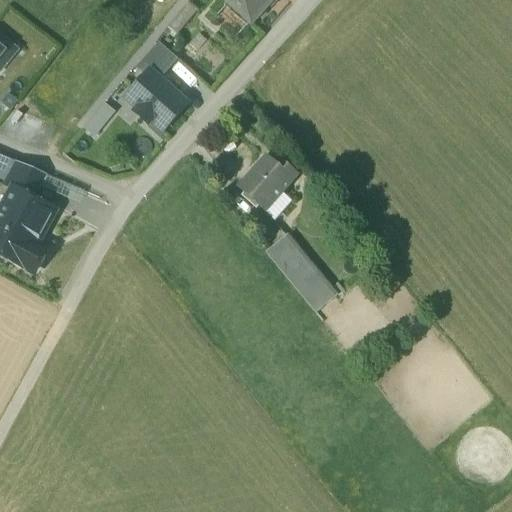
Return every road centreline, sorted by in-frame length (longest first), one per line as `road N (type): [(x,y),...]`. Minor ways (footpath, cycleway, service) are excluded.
road 1 (residential): [(333,0),(142,212),(0,148)]
road 2 (track): [(0,465),(142,212)]
